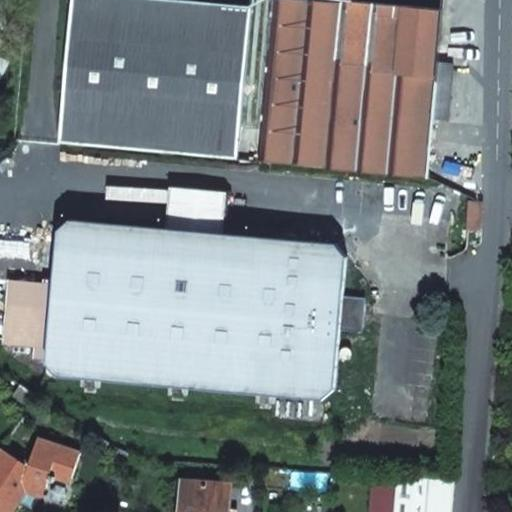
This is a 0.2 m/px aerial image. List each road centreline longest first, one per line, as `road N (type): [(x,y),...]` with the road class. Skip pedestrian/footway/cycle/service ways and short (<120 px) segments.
road 1 (residential): [(500,0),(496,193),(465,511)]
road 2 (unknown): [(49,0),(39,123),(47,163),(341,198)]
